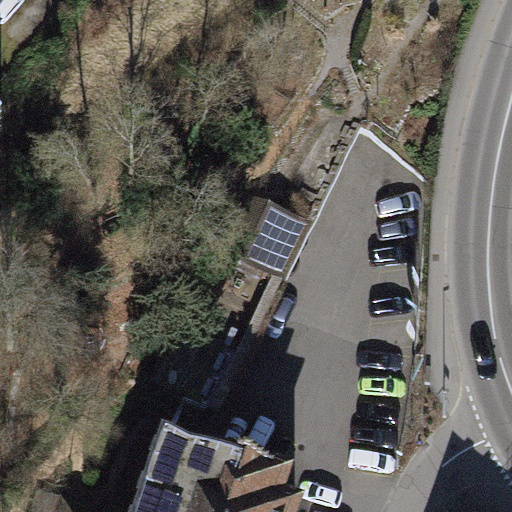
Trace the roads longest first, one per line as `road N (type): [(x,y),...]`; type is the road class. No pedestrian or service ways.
road 1 (tertiary): [(511,383),(493,304),(490,244)]
road 2 (tertiary): [(490,244),(511,112)]
road 3 (residential): [(511,428),(476,444),(430,511)]
